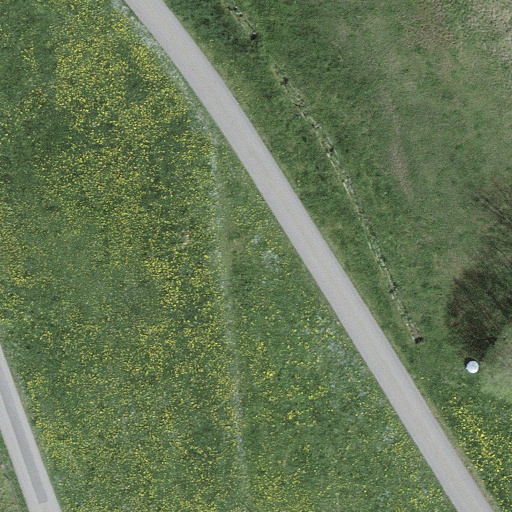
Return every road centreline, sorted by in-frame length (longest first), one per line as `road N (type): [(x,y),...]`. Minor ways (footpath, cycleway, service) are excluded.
road 1 (track): [(476,511),(201,77),(140,0)]
road 2 (track): [(0,381),(45,511)]
